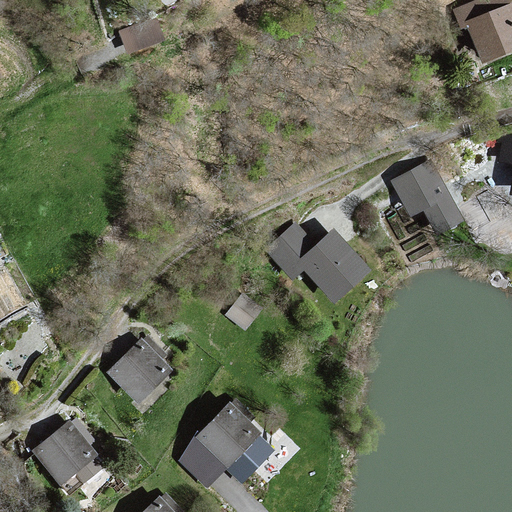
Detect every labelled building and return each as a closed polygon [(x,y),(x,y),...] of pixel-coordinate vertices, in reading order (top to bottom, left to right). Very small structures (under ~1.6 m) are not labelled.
[(511,0),(483,0),(456,11),(462,26),(469,23),(472,32),(484,60),(507,51),(511,49),(511,0)] [(128,43),(167,28),(159,7),(120,21),(128,43)] [(511,137),(507,137),(503,162),(511,163),(511,137)] [(430,162),(395,180),(414,214),(424,209),(436,232),(461,219),(430,162)] [(368,269),(334,232),(316,248),(296,225),(267,250),(291,276),(304,265),(335,299),(368,269)] [(145,339),(109,375),(140,405),(177,371),(145,339)] [(231,405),(180,459),(208,485),(226,465),(242,481),(271,450),(257,436),(260,432),(231,405)] [(70,422),(36,451),(60,481),(95,453),(70,422)] [(174,511),(160,497),(143,511),(174,511)]
